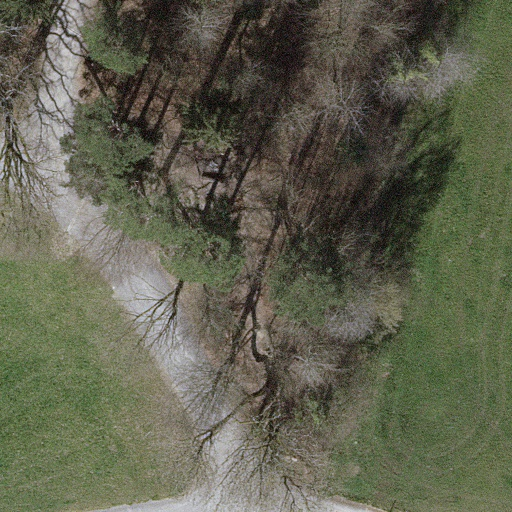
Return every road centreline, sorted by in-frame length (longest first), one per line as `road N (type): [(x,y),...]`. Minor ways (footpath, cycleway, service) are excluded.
road 1 (track): [(61,193),(193,369),(246,504)]
road 2 (track): [(73,0),(51,86),(61,193)]
